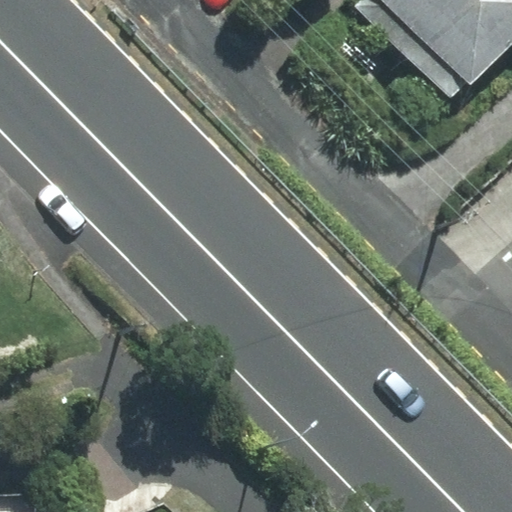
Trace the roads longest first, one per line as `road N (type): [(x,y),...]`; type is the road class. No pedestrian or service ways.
road 1 (primary): [(86,127),(460,511)]
road 2 (residential): [(86,127),(90,278),(215,486),(240,511)]
road 3 (primary): [(0,37),(86,127)]
